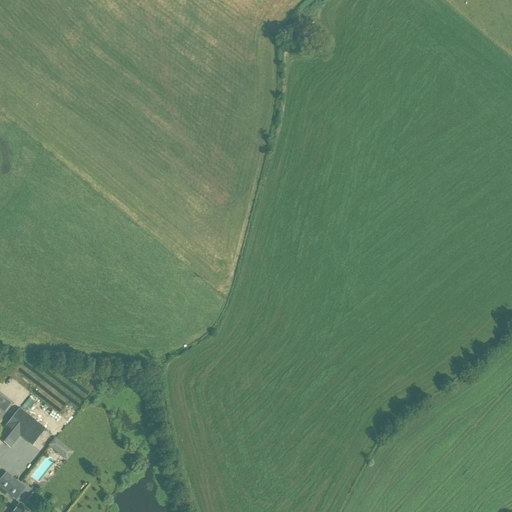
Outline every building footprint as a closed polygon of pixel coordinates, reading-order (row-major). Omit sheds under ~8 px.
[(24,361),(29,372),(38,369),(33,358),(24,361)] [(0,395),(0,418),(11,404),(0,395)] [(32,447),(45,430),(19,409),(0,432),(0,440),(10,449),(20,437),(32,447)] [(51,439),(44,447),(63,461),(69,452),(51,439)] [(37,460),(48,464),(50,458),(40,454),(37,460)] [(7,472),(0,481),(0,486),(17,500),(27,488),(7,472)]
